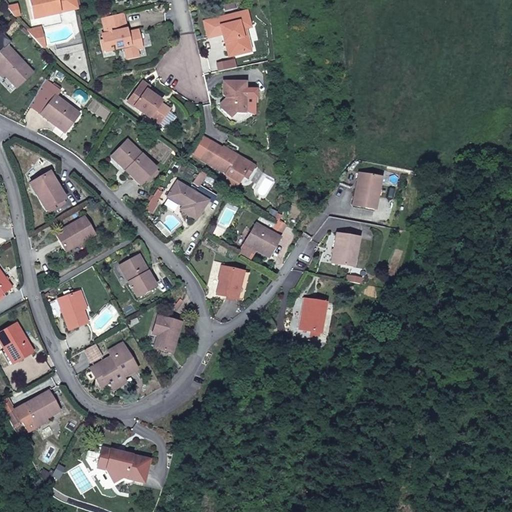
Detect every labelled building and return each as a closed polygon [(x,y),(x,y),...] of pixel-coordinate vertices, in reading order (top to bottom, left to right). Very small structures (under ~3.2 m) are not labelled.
[(77,6),(76,0),(29,0),(34,19),(60,14),(59,9),(77,6)] [(17,6),(7,8),(12,15),(13,17),(19,15),(17,6)] [(78,10),(77,6),(59,9),(60,14),(78,10)] [(228,58),(244,53),(238,30),(243,29),(250,27),(247,13),(237,15),(237,17),(220,21),(220,20),(204,23),(208,38),(222,35),(222,37),(225,36),(226,42),(224,42),(228,58)] [(126,34),(122,15),(102,19),(105,35),(101,36),(105,52),(122,49),(125,60),(138,58),(136,50),(142,49),(137,32),(126,34)] [(38,29),(26,32),(42,48),(44,47),(38,29)] [(238,30),(244,53),(249,53),(243,29),(238,30)] [(0,51),(0,72),(3,76),(15,88),(31,73),(5,46),(0,51)] [(45,80),(28,107),(47,121),(48,119),(56,125),(55,127),(63,133),(78,113),(70,108),(61,101),(55,97),(59,92),(45,80)] [(169,110),(159,103),(153,98),(154,96),(146,90),(148,87),(141,82),(127,102),(159,124),(169,110)] [(246,115),(246,84),(224,84),(223,97),(225,97),(226,103),(220,109),(232,120),(237,114),(246,115)] [(63,97),(61,101),(70,108),(73,104),(63,97)] [(47,121),(55,127),(56,125),(48,119),(47,121)] [(231,192),(243,174),(250,163),(223,146),(222,148),(201,135),(189,151),(224,173),(218,183),(231,192)] [(126,141),(114,153),(128,167),(125,170),(140,184),(155,168),(126,141)] [(128,167),(114,153),(111,156),(125,170),(128,167)] [(250,163),(243,174),(248,177),(255,166),(250,163)] [(206,174),(200,170),(191,184),(198,188),(206,174)] [(49,171),(32,181),(39,192),(35,194),(45,210),(65,198),(49,171)] [(378,180),(359,177),(356,192),(353,191),(350,208),(373,212),(378,180)] [(39,192),(32,181),(28,183),(35,194),(39,192)] [(205,202),(176,181),(166,197),(181,207),(179,210),(193,220),(205,202)] [(156,202),(150,199),(145,208),(150,212),(156,202)] [(83,217),(55,233),(66,252),(94,236),(83,217)] [(277,237),(253,224),(243,244),(238,252),(250,258),(255,250),(267,256),(277,237)] [(356,238),(335,234),(330,263),(350,267),(356,238)] [(250,258),(238,252),(237,255),(248,262),(250,258)] [(136,255),(121,264),(129,280),(126,282),(134,296),(153,285),(136,255)] [(129,280),(121,264),(117,266),(126,282),(129,280)] [(243,272),(224,268),(218,295),(237,299),(243,272)] [(0,296),(11,288),(0,272),(0,296)] [(242,300),(247,273),(243,272),(237,299),(242,300)] [(75,292),(81,309),(85,307),(79,290),(75,292)] [(86,323),(81,309),(75,292),(56,299),(67,329),(86,323)] [(302,298),(294,339),(305,341),(308,329),(319,331),(325,303),(302,298)] [(156,316),(151,332),(157,333),(156,336),(152,349),(170,354),(179,323),(156,316)] [(0,331),(0,342),(8,355),(10,353),(17,364),(35,354),(16,323),(0,331)] [(108,351),(111,357),(114,364),(108,368),(106,364),(94,370),(98,378),(101,376),(107,387),(109,391),(125,382),(123,379),(137,371),(122,344),(108,351)] [(10,353),(8,355),(14,366),(17,364),(10,353)] [(114,364),(111,357),(88,369),(100,391),(107,387),(101,376),(98,378),(94,370),(106,364),(108,368),(114,364)] [(28,435),(29,434),(48,423),(50,425),(64,418),(49,392),(14,411),(28,435)] [(7,399),(0,403),(0,405),(7,417),(14,412),(14,411),(7,399)] [(7,417),(13,427),(20,423),(14,412),(7,417)] [(48,423),(29,434),(35,444),(54,433),(50,425),(48,423)] [(149,461),(100,447),(98,453),(96,462),(104,464),(102,470),(110,484),(120,479),(142,485),(149,461)] [(98,453),(86,449),(83,458),(96,462),(98,453)] [(104,464),(96,462),(94,467),(102,470),(104,464)] [(60,464),(54,475),(60,478),(66,468),(60,464)] [(45,469),(40,474),(47,486),(54,475),(45,469)]
